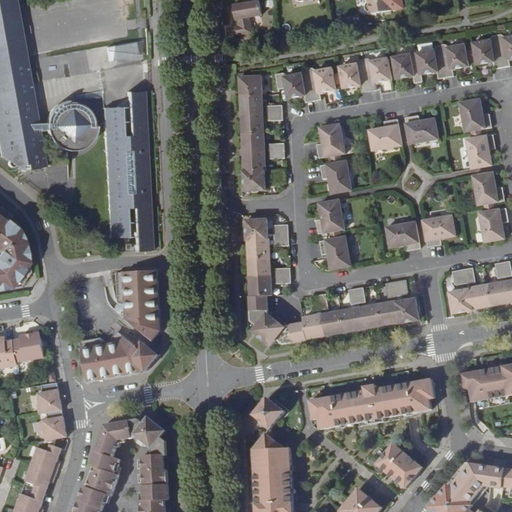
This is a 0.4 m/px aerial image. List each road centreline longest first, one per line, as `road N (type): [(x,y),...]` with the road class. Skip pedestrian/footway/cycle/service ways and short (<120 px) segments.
road 1 (secondary): [(207,384),(188,0)]
road 2 (residential): [(300,204),(301,121),(511,92)]
road 3 (tertiary): [(207,384),(442,342)]
road 4 (residential): [(427,264),(313,283),(303,266),(300,204)]
road 5 (residential): [(207,384),(75,406)]
